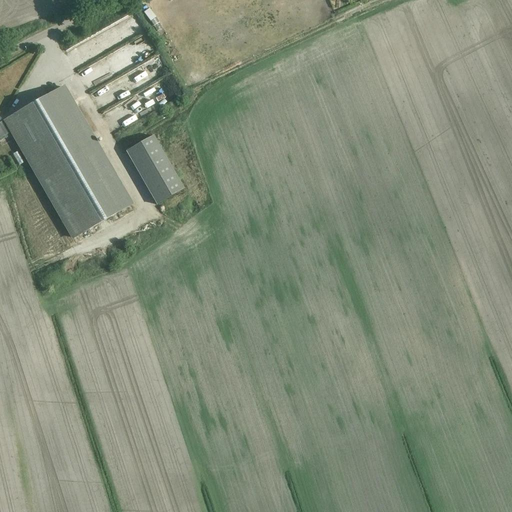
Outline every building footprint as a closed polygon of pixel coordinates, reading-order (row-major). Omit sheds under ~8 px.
[(129,83),(141,76),(138,70),(126,76),(129,83)] [(62,88),(5,121),(73,239),(130,206),(62,88)] [(11,132),(5,120),(0,123),(0,128),(5,136),(11,132)] [(126,152),(156,205),(183,189),(153,137),(126,152)] [(88,264),(95,260),(92,253),(85,257),(88,264)]
